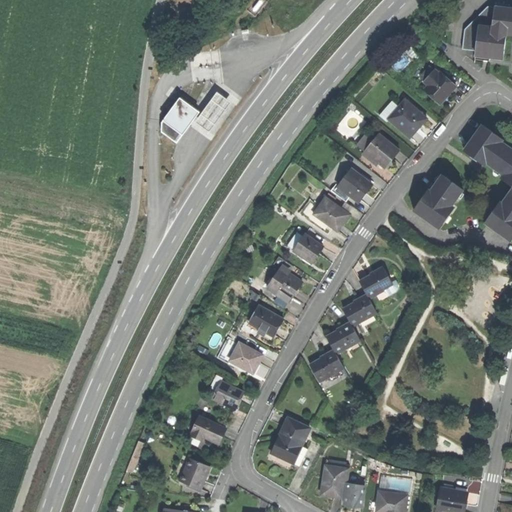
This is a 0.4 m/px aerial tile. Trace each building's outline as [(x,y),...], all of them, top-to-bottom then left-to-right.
[(463,50),(476,51),(476,58),(482,59),(490,60),(491,53),(505,55),(507,34),(511,34),(511,9),(495,8),(487,7),(465,28),(463,50)] [(420,79),(426,84),(437,72),(431,67),(420,79)] [(437,72),(426,84),(429,86),(425,90),(439,102),(444,97),(446,99),(451,93),(457,86),(441,72),(439,74),(437,72)] [(232,101),(217,91),(194,121),(209,132),(232,101)] [(161,134),(175,143),(185,129),(195,113),(190,109),(191,107),(179,99),(161,125),(161,134)] [(389,119),(411,138),(417,131),(415,130),(420,125),(426,118),(405,100),(389,119)] [(465,148),(504,176),(511,163),(511,149),(503,143),(505,140),(483,124),(473,137),(465,148)] [(366,152),(387,168),(395,158),(401,150),(380,134),(366,152)] [(501,179),(511,186),(511,163),(504,176),(501,179)] [(338,186),(360,202),(366,194),(372,186),(351,169),(338,186)] [(415,211),(437,228),(465,191),(444,175),(432,192),(430,190),(425,196),(426,197),(423,200),(415,211)] [(485,223),(509,241),(511,236),(511,189),(503,203),(500,201),(485,223)] [(315,215),(340,232),(345,224),(351,216),(327,199),(315,215)] [(290,247),(296,251),(305,237),(299,233),(290,247)] [(295,252),(307,259),(309,256),(317,261),(321,255),(326,248),(306,235),(305,237),(296,251),(295,252)] [(315,265),(317,261),(309,256),(307,259),(315,265)] [(284,267),(280,273),(289,279),(292,275),(293,273),(284,267)] [(360,283),(367,295),(369,299),(385,291),(394,286),(392,284),(384,268),(374,273),(375,275),(369,278),(360,283)] [(280,273),(269,288),(279,295),(282,290),(295,299),(300,291),(305,284),(292,275),(289,279),(280,273)] [(396,282),(392,284),(394,286),(385,291),(388,297),(399,292),(399,287),(396,282)] [(292,303),(295,299),(282,290),(279,295),(292,303)] [(344,310),(351,323),(353,326),(377,313),(369,299),(367,295),(356,301),(357,303),(350,307),(344,310)] [(263,307),(254,325),(265,331),(270,334),(278,338),(283,329),(287,320),(263,307)] [(328,338),(335,351),(337,354),(361,340),(353,326),(351,323),(341,328),(342,330),(336,333),(328,338)] [(241,343),(232,360),(246,368),(245,369),(254,374),(259,365),(264,356),(241,343)] [(312,365),(320,381),(345,368),(337,354),(335,351),(324,357),(325,358),(320,361),(312,365)] [(244,393),(222,382),(214,399),(235,410),(239,402),(244,393)] [(227,429),(200,417),(193,432),(194,433),(193,437),(203,441),(204,437),(220,445),(223,437),(227,429)] [(311,429),(289,418),(281,436),(282,436),(279,442),(274,453),(294,463),(302,446),(303,446),(311,429)] [(309,449),(303,446),(302,446),(294,463),(301,466),(309,449)] [(210,467),(190,459),(180,482),(201,490),(206,478),(210,467)] [(347,469),(326,466),(322,496),(331,497),(343,499),(347,469)] [(366,486),(347,484),(345,505),(354,506),(363,508),(366,486)] [(443,489),(439,511),(442,511),(464,511),(465,505),(467,494),(443,489)] [(377,511),(380,511),(385,511),(388,494),(380,492),(377,511)] [(389,494),(388,494),(385,511),(406,511),(409,497),(399,495),(389,494)]
